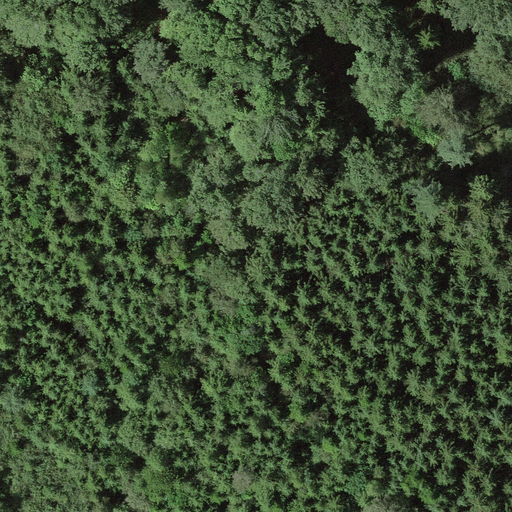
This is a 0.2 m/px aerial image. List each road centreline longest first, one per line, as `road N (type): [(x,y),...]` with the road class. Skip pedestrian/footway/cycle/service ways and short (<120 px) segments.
road 1 (track): [(103,511),(125,465),(183,390),(335,281),(456,231),(511,192)]
road 2 (track): [(138,511),(99,355),(0,278)]
